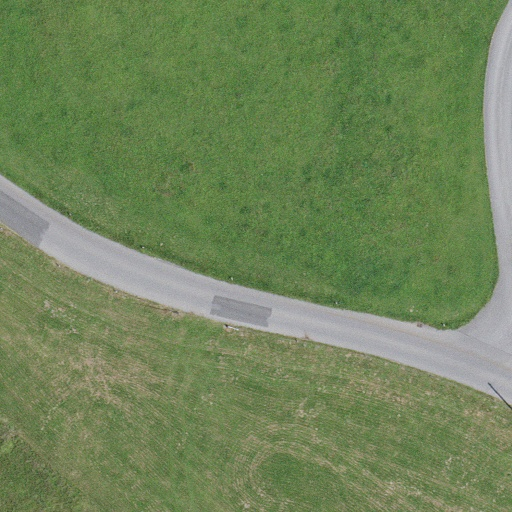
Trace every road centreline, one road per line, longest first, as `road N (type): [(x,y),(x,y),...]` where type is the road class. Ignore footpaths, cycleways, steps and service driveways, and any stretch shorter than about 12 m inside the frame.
road 1 (unclassified): [(0,192),(153,278),(511,380)]
road 2 (track): [(511,269),(494,66),(511,38)]
